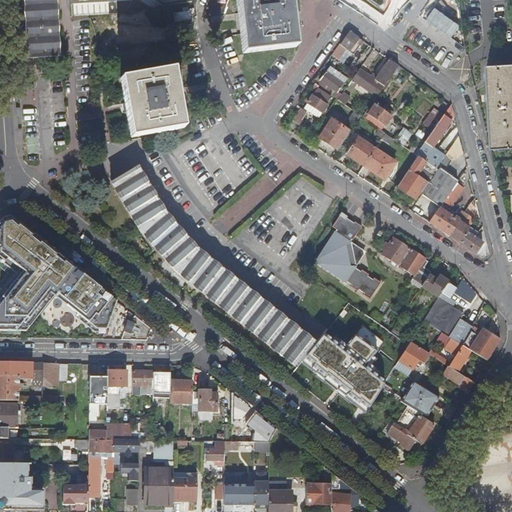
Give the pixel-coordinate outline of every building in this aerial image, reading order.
[(24,0),(25,14),(27,42),(28,54),(59,53),(55,0),(24,0)] [(296,47),(290,0),(237,0),(238,13),(241,34),(243,53),(296,47)] [(195,16),(195,10),(175,13),(176,21),(191,19),(191,16),(195,16)] [(25,14),(15,14),(17,42),(27,42),(25,14)] [(341,44),(340,44),(333,54),(339,59),(347,48),(350,50),(359,37),(350,31),(341,44)] [(363,40),(359,37),(350,50),(354,53),(363,40)] [(371,76),(360,68),(353,79),(377,96),(399,65),(388,57),(387,57),(385,60),(387,62),(377,76),(375,79),(371,76)] [(511,63),(488,65),(493,148),(511,147),(511,63)] [(331,65),(321,78),(320,80),(337,93),(348,78),(331,65)] [(184,127),(174,68),(121,77),(132,136),(184,127)] [(320,86),(336,98),(338,99),(341,95),(337,93),(320,80),(321,78),(318,76),(314,82),(316,84),(320,86)] [(320,86),(316,84),(305,101),(309,103),(305,109),(320,118),(324,111),(326,112),(328,109),(326,108),(328,105),(327,105),(332,98),(318,89),(320,86)] [(351,97),(344,92),(341,95),(338,99),(345,104),(351,97)] [(375,105),(365,118),(382,130),(391,117),(375,105)] [(300,125),(307,113),(301,109),(293,120),(300,125)] [(354,124),(360,115),(355,111),(348,120),(354,124)] [(451,119),(444,114),(420,149),(416,154),(418,156),(436,169),(445,155),(432,146),(451,119)] [(319,138),(337,150),(350,132),(331,119),(319,138)] [(404,145),(413,133),(405,127),(396,139),(404,145)] [(464,154),(459,136),(446,154),(452,159),(457,162),(464,154)] [(347,154),(364,166),(375,149),(358,138),(347,154)] [(410,150),(416,154),(420,149),(414,144),(410,150)] [(375,149),(364,166),(384,179),(395,163),(375,149)] [(446,154),(445,155),(436,169),(431,176),(434,177),(422,194),(431,200),(440,206),(443,202),(457,183),(458,181),(444,171),(452,159),(446,154)] [(436,169),(418,156),(397,187),(415,199),(421,190),(419,189),(424,181),(416,176),(421,169),(431,176),(436,169)] [(138,169),(112,183),(140,231),(177,272),(297,367),(315,343),(198,251),(165,213),(138,169)] [(463,188),(457,183),(443,202),(448,206),(454,197),(456,199),(463,188)] [(429,222),(440,207),(440,206),(431,200),(416,214),(421,217),(429,222)] [(451,237),(476,253),(483,243),(476,238),(479,232),(470,226),(475,219),(463,211),(459,216),(461,218),(459,221),(440,207),(429,222),(451,237)] [(367,252),(353,242),(352,241),(353,239),(354,240),(362,226),(356,221),(354,223),(347,218),(348,216),(342,212),(340,215),(333,227),(337,230),(336,231),(335,231),(317,259),(318,265),(346,283),(348,281),(353,285),(352,286),(359,291),(360,289),(365,293),(364,295),(371,299),(382,283),(375,278),(374,279),(369,276),(370,274),(363,270),(362,271),(357,268),(358,266),(367,252)] [(117,302),(13,218),(0,221),(0,220),(0,262),(19,277),(0,301),(0,330),(30,331),(59,294),(66,300),(64,302),(97,329),(107,330),(117,302)] [(399,265),(410,249),(394,238),(388,248),(386,246),(384,250),(386,251),(384,255),(399,265)] [(426,259),(410,249),(399,265),(416,276),(412,282),(421,287),(421,286),(427,278),(429,275),(431,272),(425,267),(428,262),(426,260),(426,259)] [(442,292),(448,283),(449,281),(439,275),(437,279),(429,275),(427,278),(421,286),(439,297),(442,292)] [(442,292),(451,298),(456,289),(448,283),(442,292)] [(442,292),(439,297),(424,321),(451,338),(462,345),(473,328),(460,320),(464,313),(452,306),(455,301),(451,298),(442,292)] [(328,329),(326,332),(345,348),(346,346),(355,335),(369,317),(367,316),(363,313),(351,327),(338,317),(328,329)] [(368,344),(376,350),(378,348),(388,331),(369,317),(355,335),(364,341),(368,344)] [(130,334),(134,325),(128,322),(124,332),(130,334)] [(395,327),(391,332),(398,337),(402,332),(395,327)] [(472,351),(486,360),(491,352),(500,339),(483,328),(478,336),(475,334),(471,340),(474,342),(469,350),(472,351)] [(388,331),(378,348),(387,354),(390,354),(399,360),(409,345),(398,337),(391,332),(388,331)] [(437,358),(440,361),(458,372),(472,351),(469,350),(462,345),(451,338),(445,349),(456,356),(451,364),(438,355),(437,358)] [(409,345),(399,360),(395,367),(409,376),(419,360),(423,362),(429,353),(411,342),(409,345)] [(346,346),(345,348),(336,359),(333,363),(341,370),(354,353),(346,346)] [(312,373),(320,379),(333,363),(336,359),(331,355),(328,359),(325,356),(312,373)] [(459,388),(467,393),(474,382),(458,372),(440,361),(436,367),(445,372),(443,374),(460,385),(459,388)] [(0,400),(64,402),(65,397),(19,396),(20,380),(33,380),(33,386),(60,386),(60,380),(67,381),(68,364),(30,364),(0,363),(0,400)] [(108,371),(108,377),(107,405),(110,405),(110,409),(120,409),(120,394),(118,394),(118,388),(127,388),(127,372),(108,371)] [(153,372),(133,371),(133,386),(140,386),(140,395),(153,395),(153,389),(153,373),(153,372)] [(171,373),(153,373),(153,389),(156,389),(156,392),(155,392),(155,402),(164,402),(164,390),(166,390),(166,396),(170,396),(170,381),(171,373)] [(108,377),(90,377),(89,420),(96,420),(96,416),(98,416),(99,405),(107,405),(108,377)] [(401,401),(426,417),(440,396),(414,380),(401,401)] [(192,404),(193,381),(170,381),(170,396),(170,404),(192,404)] [(217,411),(217,391),(199,391),(199,411),(217,411)] [(347,402),(341,409),(347,414),(353,407),(347,402)] [(19,404),(0,404),(0,427),(8,428),(18,428),(19,404)] [(407,435),(422,444),(434,426),(419,416),(407,435)] [(238,442),(255,442),(260,443),(261,436),(261,430),(238,429),(238,422),(233,422),(233,442),(238,442)] [(415,454),(422,444),(407,435),(389,423),(386,428),(389,430),(388,432),(401,442),(400,444),(415,454)] [(106,440),(115,440),(122,440),(122,425),(107,425),(107,430),(106,440)] [(8,428),(0,427),(0,438),(8,439),(8,428)] [(107,430),(89,430),(89,440),(105,440),(106,440),(107,430)] [(0,463),(26,464),(26,462),(24,462),(24,458),(14,458),(14,444),(20,444),(20,439),(8,439),(8,444),(0,444),(0,463)] [(107,472),(114,472),(114,464),(115,440),(106,440),(105,440),(105,441),(89,441),(89,452),(112,452),(112,457),(108,457),(108,458),(107,472)] [(132,449),(140,449),(140,441),(132,441),(122,440),(115,440),(114,464),(122,464),(121,474),(129,474),(129,482),(139,482),(139,462),(132,461),(132,449)] [(173,462),(173,442),(143,442),(142,450),(155,451),(155,461),(173,462)] [(204,460),(204,473),(208,473),(209,461),(224,461),(224,450),(225,450),(225,442),(224,442),(216,442),(216,450),(205,449),(205,460),(204,460)] [(89,455),(88,486),(88,497),(100,497),(100,471),(100,458),(100,455),(89,455)] [(43,511),(43,491),(31,491),(31,478),(28,478),(28,464),(26,464),(0,463),(0,507),(5,511),(43,511)] [(144,504),(174,505),(174,500),(174,479),(174,473),(174,468),(145,468),(144,504)] [(256,499),(256,507),(269,507),(269,482),(267,482),(267,475),(264,472),(260,472),(257,475),(257,482),(254,482),(254,498),(256,499)] [(174,479),(174,500),(197,500),(198,475),(191,474),(190,473),(188,473),(188,480),(174,479)] [(332,486),(331,504),(334,504),(349,505),(356,505),(356,497),(349,497),(350,496),(344,495),(345,488),(342,488),(342,482),(332,474),(332,486)] [(224,477),(224,504),(247,505),(248,477),(224,477)] [(286,511),(287,487),(287,477),(270,477),(269,482),(269,507),(268,511),(286,511)] [(306,504),(331,505),(331,504),(332,486),(307,485),(306,504)] [(63,486),(63,499),(74,499),(74,502),(88,502),(88,497),(88,486),(63,486)] [(128,505),(139,505),(139,489),(129,489),(128,505)]
